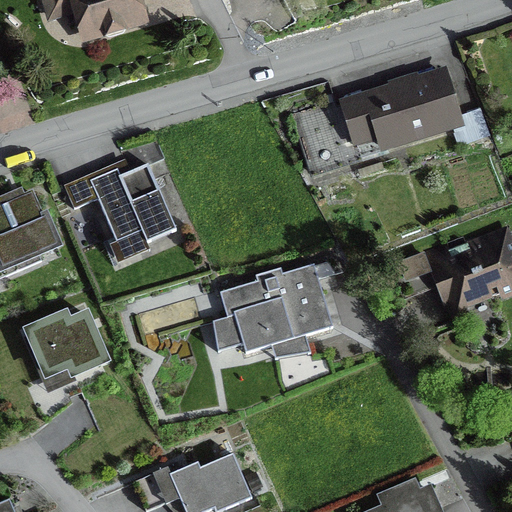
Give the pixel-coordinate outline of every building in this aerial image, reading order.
[(134,0),(43,0),(49,19),(75,12),(83,39),(141,22),(134,0)] [(381,149),(458,125),(443,77),(413,86),(412,82),(392,88),(393,92),(335,110),(333,103),(292,115),(309,174),(337,165),(335,158),(348,155),(350,161),(376,154),(381,149)] [(116,173),(91,185),(118,245),(142,235),(148,247),(176,234),(147,169),(120,181),(116,173)] [(40,221),(29,195),(0,207),(0,269),(4,279),(40,264),(36,255),(55,247),(43,220),(40,221)] [(443,303),(446,302),(455,325),(469,320),(465,308),(511,290),(511,259),(504,238),(475,249),(474,246),(449,255),(446,247),(428,254),(432,265),(429,267),(443,303)] [(315,270),(220,298),(228,323),(214,327),(222,353),(236,349),(239,360),(334,332),(315,270)] [(47,394),(112,368),(88,307),(22,334),(47,394)] [(216,511),(251,497),(231,451),(171,476),(168,468),(133,483),(145,511),(148,511),(180,499),(185,511),(216,511)] [(443,511),(432,485),(368,511),(443,511)]
